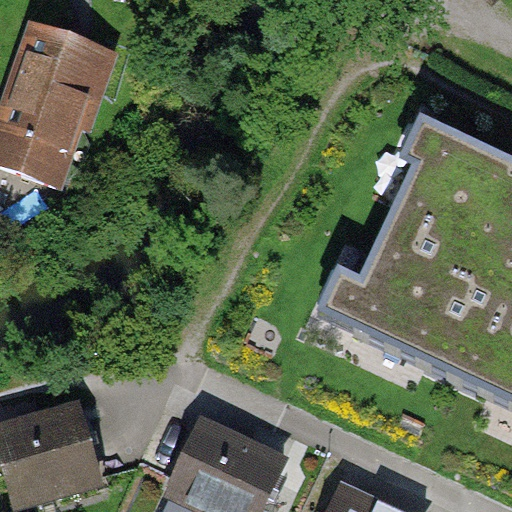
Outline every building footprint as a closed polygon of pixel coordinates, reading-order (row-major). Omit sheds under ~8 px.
[(119,48),(22,25),(0,113),(0,165),(85,186),(119,48)] [(511,166),(446,137),(428,176),(412,169),(357,289),(378,298),(359,340),(511,409),(511,166)] [(0,212),(21,219),(31,187),(0,178),(0,212)] [(79,415),(0,437),(0,453),(13,500),(49,490),(52,502),(100,489),(79,415)] [(259,511),(280,467),(203,430),(164,511),(259,511)] [(376,511),(344,497),(337,511),(376,511)]
